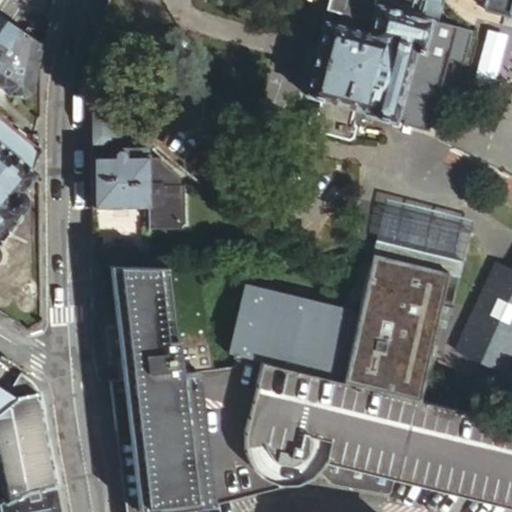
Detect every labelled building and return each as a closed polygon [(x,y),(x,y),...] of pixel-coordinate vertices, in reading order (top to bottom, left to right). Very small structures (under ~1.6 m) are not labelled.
[(397,105),(406,108),(407,106),(409,105),(411,103),(413,102),(416,101),(418,101),(422,100),(424,100),(427,101),(438,55),(425,52),(419,50),(427,17),(434,19),(438,0),(477,0),(478,2),(480,6),(508,15),(508,13),(511,14),(511,0),(327,0),(324,10),(338,14),(336,24),(322,21),(303,94),(320,98),(316,112),(313,111),(309,113),(306,125),(309,129),(343,138),(346,136),(350,124),(348,120),(344,119),(348,105),(365,110),(363,113),(393,121),(397,105)] [(45,44),(48,31),(25,25),(22,29),(0,14),(0,85),(1,86),(5,94),(22,96),(26,92),(29,92),(39,42),(45,44)] [(419,50),(425,52),(434,19),(427,17),(419,50)] [(109,112),(89,99),(89,145),(105,145),(111,138),(110,137),(109,137),(109,112)] [(0,144),(35,172),(40,150),(0,117),(0,144)] [(35,177),(35,172),(0,144),(0,239),(21,214),(19,212),(22,210),(25,208),(26,206),(27,202),(26,198),(24,194),(22,193),(35,177)] [(110,154),(89,154),(90,207),(147,206),(147,154),(127,154),(127,151),(122,146),(113,146),(110,151),(110,154)] [(150,219),(184,219),(183,163),(149,163),(150,219)] [(511,175),(505,173),(499,187),(511,192),(511,175)] [(480,204),(491,207),(496,191),(485,188),(480,204)] [(345,377),(421,394),(449,277),(373,256),(345,377)] [(511,264),(511,267),(494,259),(463,325),(511,346),(511,343),(511,264)] [(166,262),(112,261),(128,394),(139,487),(141,511),(174,511),(215,503),(232,499),(279,484),(296,482),(303,479),(307,476),(307,475),(303,477),(301,478),(297,479),(294,480),(291,480),(288,480),(285,480),(282,480),(277,479),(273,478),(269,476),(266,475),(263,473),(259,470),(258,468),(256,467),(254,464),(253,463),(250,459),(248,455),(247,452),(246,447),(245,443),(244,439),(244,435),(261,359),(247,356),(232,366),(213,369),(196,263),(166,262)] [(342,302),(250,278),(233,344),(253,349),(255,342),(328,360),(342,302)] [(463,325),(453,348),(500,369),(511,346),(463,325)] [(0,485),(3,503),(54,478),(37,394),(36,390),(35,387),(33,382),(31,380),(25,374),(22,373),(0,359),(0,485)] [(511,413),(421,394),(345,377),(261,359),(244,435),(244,439),(245,443),(246,447),(247,452),(248,455),(250,459),(253,463),(254,464),(256,467),(258,468),(259,470),(263,473),(266,475),(269,476),(273,478),(277,479),(282,480),(285,480),(288,480),(291,480),(294,480),(297,479),(301,478),(303,477),(307,475),(314,470),(329,482),(384,492),(388,489),(391,475),(511,507),(511,413)] [(0,511),(60,511),(54,478),(3,503),(0,505),(0,511)]
